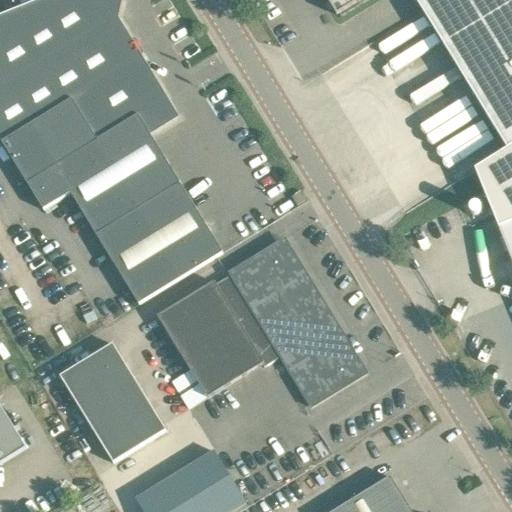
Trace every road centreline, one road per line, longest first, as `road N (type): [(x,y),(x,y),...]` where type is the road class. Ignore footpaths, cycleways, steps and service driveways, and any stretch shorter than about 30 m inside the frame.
road 1 (unclassified): [(511,485),(208,0)]
road 2 (unknown): [(423,349),(319,423),(237,423),(111,496)]
